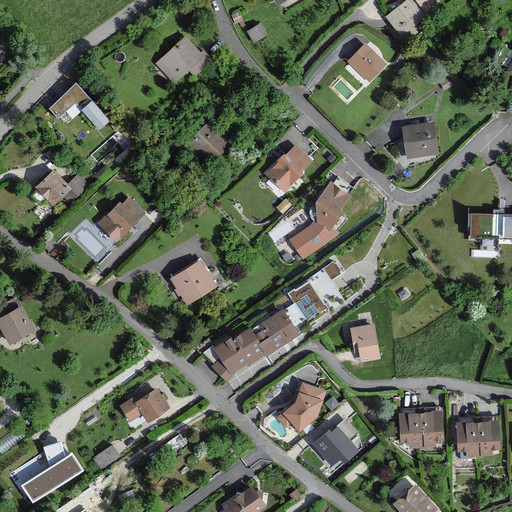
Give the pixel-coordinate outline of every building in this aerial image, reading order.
[(413,28),(427,17),(413,0),(411,0),(390,18),(402,33),(412,25),(413,28)] [(440,1),(438,0),(419,0),(428,11),(440,1)] [(261,26),(250,32),(254,41),(266,34),(261,26)] [(185,39),(164,59),(173,67),(170,69),(178,77),(188,67),(201,55),(185,39)] [(201,55),(188,67),(195,74),(212,58),(205,51),(201,55)] [(372,75),(381,66),(366,52),(357,61),(372,75)] [(405,68),(410,59),(403,56),(397,64),(405,68)] [(173,67),(164,59),(160,64),(175,80),(178,77),(170,69),(173,67)] [(76,100),(99,124),(108,116),(86,91),(78,86),(58,106),(55,107),(61,114),(76,100)] [(211,164),(228,148),(218,138),(224,131),(213,120),(190,143),(211,164)] [(416,143),(417,153),(439,149),(434,123),(406,128),(409,144),(416,143)] [(133,143),(139,138),(130,128),(125,133),(133,143)] [(224,131),(218,138),(228,148),(237,138),(227,128),(224,131)] [(281,162),(270,172),(285,187),(302,171),(302,168),(311,159),(297,146),(289,154),(286,154),(281,159),(281,162)] [(64,194),(68,199),(84,185),(76,177),(69,185),(55,171),(39,187),(41,188),(35,194),(42,202),(48,197),(55,203),(64,194)] [(84,185),(68,199),(71,202),(91,184),(81,173),(76,177),(84,185)] [(352,192),(335,180),(320,201),(315,204),(311,209),(311,214),(314,218),(316,219),(320,221),(330,229),(331,227),(343,211),(340,209),(352,192)] [(106,226),(119,238),(145,213),(132,198),(124,206),(122,204),(112,213),(116,217),(106,226)] [(116,217),(112,213),(103,222),(106,226),(116,217)] [(497,234),(511,234),(511,214),(501,214),(501,217),(501,219),(497,219),(497,234)] [(480,234),(497,234),(497,219),(501,219),(501,217),(474,216),(474,227),(481,227),(480,234)] [(320,221),(316,219),(313,226),(293,239),(304,256),(327,241),(337,232),(331,227),(330,229),(320,221)] [(61,257),(68,250),(61,243),(54,250),(61,257)] [(296,302),(310,324),(346,301),(332,280),(342,273),(341,271),(342,270),(336,262),(335,262),(334,260),(287,291),(295,303),(296,302)] [(199,271),(205,266),(201,261),(195,265),(199,271)] [(199,271),(195,265),(174,279),(191,301),(217,284),(205,266),(199,271)] [(295,303),(283,311),(297,333),(310,324),(296,302),(295,303)] [(13,340),(31,329),(20,310),(1,321),(13,340)] [(269,313),(262,318),(276,346),(297,333),(283,311),(272,318),(269,313)] [(262,318),(248,327),(233,337),(217,347),(231,369),(246,359),(248,361),(264,351),(265,354),(276,346),(262,318)] [(361,328),(354,329),(357,347),(361,346),(363,358),(378,356),(374,325),(361,326),(361,328)] [(214,365),(225,377),(233,372),(231,369),(217,347),(216,348),(210,337),(197,346),(202,352),(204,350),(216,364),(214,365)] [(300,401),(288,411),(294,417),(302,426),(317,413),(325,390),(316,387),(315,391),(304,387),(300,401)] [(149,420),(166,407),(156,392),(144,401),(139,404),(143,411),(149,420)] [(134,417),(143,411),(139,404),(144,401),(140,394),(123,406),(127,413),(130,411),(134,417)] [(442,408),(426,409),(427,432),(420,432),(418,409),(402,410),(404,440),(412,440),(412,445),(420,444),(420,447),(429,446),(429,444),(436,443),(436,439),(444,438),(442,408)] [(426,409),(418,409),(420,432),(427,432),(426,409)] [(294,417),(288,411),(283,415),(289,422),(294,417)] [(499,417),(484,417),(485,440),(477,441),(476,417),(460,419),(461,449),(470,449),(470,454),(477,454),(477,457),(484,457),(484,453),(492,453),(492,448),(499,448),(499,417)] [(484,417),(476,417),(477,441),(485,440),(484,417)] [(347,418),(328,434),(331,437),(339,429),(349,441),(359,432),(347,418)] [(328,434),(318,443),(334,462),(344,453),(346,455),(355,447),(349,441),(339,429),(331,437),(328,434)] [(35,499),(89,468),(77,448),(71,452),(63,437),(45,447),(55,464),(25,481),(35,499)] [(101,468),(120,455),(113,445),(94,458),(101,468)] [(462,457),(477,457),(477,454),(470,454),(470,449),(461,449),(462,457)] [(366,461),(357,464),(359,471),(368,468),(366,461)] [(249,511),(261,504),(258,499),(259,494),(254,494),(249,486),(241,493),(235,492),(234,498),(225,504),(229,509),(228,511),(249,511)] [(402,511),(425,511),(430,508),(412,488),(394,504),(402,511)] [(357,502),(364,497),(360,493),(354,498),(357,502)]
